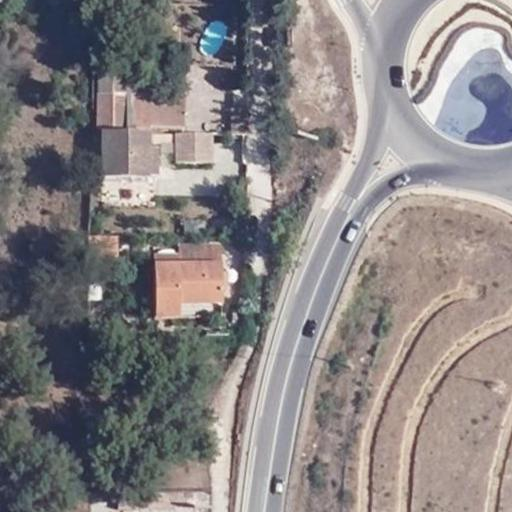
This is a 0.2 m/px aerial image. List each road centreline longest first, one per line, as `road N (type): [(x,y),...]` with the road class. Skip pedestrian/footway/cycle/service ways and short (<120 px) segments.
road 1 (unknown): [(332,511),(348,410),(378,309),(435,230),(491,193)]
road 2 (secondary): [(263,511),(285,374),(314,287),(354,206)]
